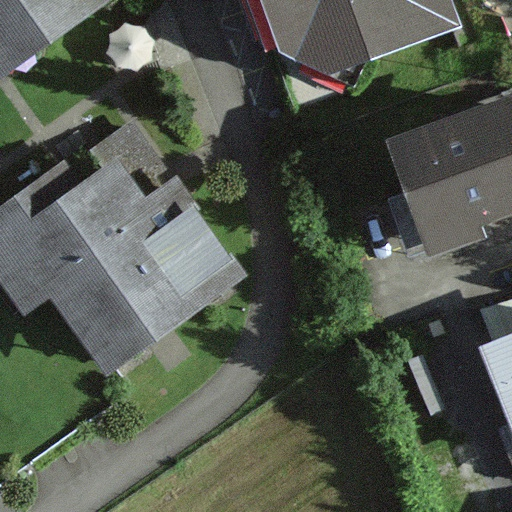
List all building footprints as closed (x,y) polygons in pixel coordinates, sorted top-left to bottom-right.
[(0,0),(0,47),(24,80),(134,0),(0,0)] [(282,0),(316,90),(485,26),(474,0),(282,0)] [(511,117),(413,154),(454,264),(511,243),(511,117)] [(79,182),(0,239),(0,268),(40,324),(67,305),(126,386),(257,291),(192,202),(167,220),(135,177),(96,206),(79,182)] [(511,352),(498,358),(511,393),(511,352)]
